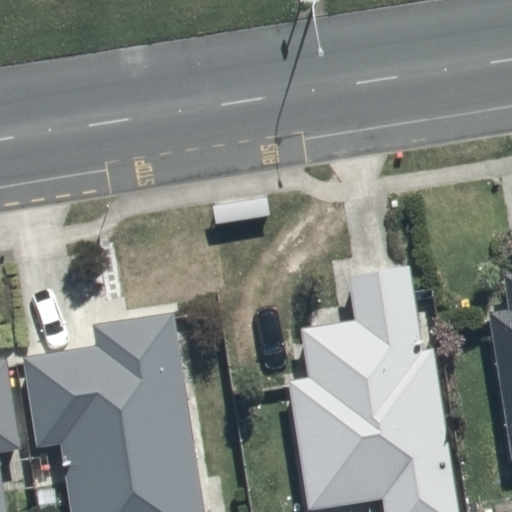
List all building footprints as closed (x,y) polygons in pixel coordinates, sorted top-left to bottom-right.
[(216,220),(270,211),(267,192),(213,201),(216,220)] [(280,378),(302,506),(372,494),(374,511),(451,511),(406,254),(341,266),(349,314),(287,325),(296,375),(280,378)] [(511,298),(478,304),(506,464),(511,463),(511,260),(507,262),(511,291),(511,298)] [(13,347),(27,440),(50,437),(61,511),(194,511),(163,306),(84,319),(87,335),(13,347)] [(0,454),(19,451),(3,352),(0,352),(0,511),(4,511),(0,484),(0,454)]
